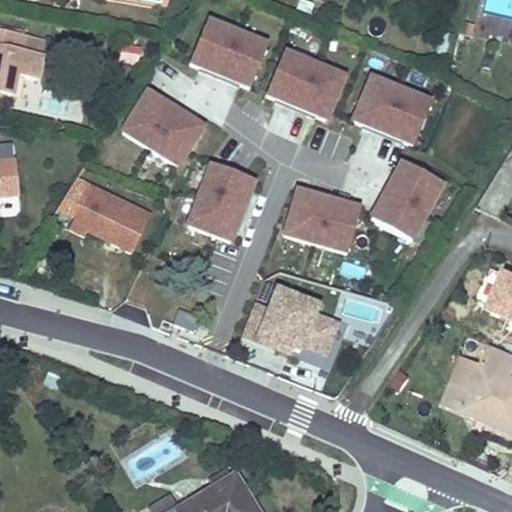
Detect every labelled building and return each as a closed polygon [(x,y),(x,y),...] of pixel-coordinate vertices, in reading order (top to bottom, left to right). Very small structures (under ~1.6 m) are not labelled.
[(309,16),(313,5),(300,1),(296,11),(309,16)] [(208,23),(188,71),(250,97),(270,50),(208,23)] [(471,38),(474,26),(461,23),(459,35),(471,38)] [(37,82),(42,57),(41,57),(27,53),(29,38),(0,32),(0,96),(12,99),(16,78),(37,82)] [(450,57),(454,36),(442,33),(437,55),(450,57)] [(42,57),(45,41),(29,38),(27,53),(41,57),(42,57)] [(284,55),(264,103),(329,130),(349,82),(284,55)] [(414,155),(433,107),(370,81),(350,129),(414,155)] [(184,133),(192,108),(183,106),(176,130),(184,133)] [(303,226),(312,197),(319,199),(330,163),(340,166),(348,138),(296,123),(289,150),(296,152),(310,157),(306,170),(292,166),(286,186),(240,173),(242,166),(254,126),(211,114),(204,139),(197,162),(202,164),(196,185),(216,191),(215,194),(232,199),(277,213),(276,218),(303,226)] [(286,186),(292,166),(296,152),(289,150),(281,178),(242,166),(240,173),(286,186)] [(306,170),(310,157),(296,152),(292,166),(306,170)] [(0,198),(19,196),(15,160),(0,161),(0,198)] [(196,185),(202,164),(197,162),(192,181),(191,183),(196,185)] [(418,250),(444,187),(396,167),(369,230),(418,250)] [(75,180),(57,217),(71,224),(67,232),(131,264),(153,219),(75,180)] [(227,218),(232,199),(215,194),(216,191),(191,183),(185,205),(227,218)] [(54,213),(60,203),(48,196),(42,206),(54,213)] [(313,229),(321,199),(319,199),(312,197),(303,226),(313,229)] [(260,317),(250,313),(242,334),(288,352),(291,345),(322,357),(334,328),(303,316),(307,306),(270,292),(260,317)] [(344,299),(342,313),(379,320),(381,306),(344,299)] [(193,333),(197,318),(177,314),(173,328),(193,333)] [(0,359),(10,363),(15,351),(4,346),(0,354),(0,359)] [(472,394),(452,385),(443,405),(477,419),(511,434),(511,382),(509,381),(511,374),(511,359),(490,350),(482,369),(472,394)] [(71,373),(74,366),(46,355),(43,362),(71,373)] [(472,394),(482,369),(462,361),(452,385),(472,394)] [(329,375),(335,368),(328,363),(323,370),(329,375)] [(0,391),(7,393),(11,374),(0,371),(0,391)] [(56,392),(61,381),(48,374),(43,385),(56,392)] [(254,511),(233,478),(231,479),(227,473),(209,484),(213,491),(179,511),(178,511),(254,511)] [(149,511),(178,511),(179,511),(170,496),(148,509),(149,511)]
